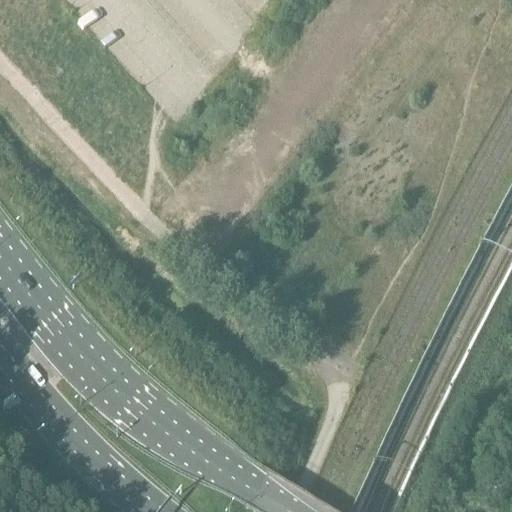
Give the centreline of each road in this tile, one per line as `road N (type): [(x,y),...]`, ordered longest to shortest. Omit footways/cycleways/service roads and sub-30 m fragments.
road 1 (primary): [(297,511),(132,413),(0,256)]
road 2 (primary): [(0,355),(49,413),(156,511)]
